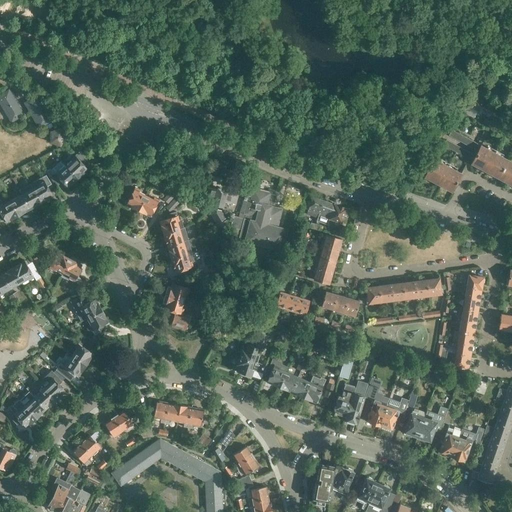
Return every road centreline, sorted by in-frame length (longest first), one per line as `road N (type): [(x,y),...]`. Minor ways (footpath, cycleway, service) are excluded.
road 1 (residential): [(501,239),(489,260),(358,278),(349,261),(371,196)]
road 2 (residential): [(371,196),(145,105)]
road 3 (residential): [(470,511),(417,467),(327,439)]
road 4 (residential): [(511,374),(482,369),(501,239)]
road 5 (residential): [(145,105),(0,40)]
road 6 (residential): [(21,483),(48,442),(123,383)]
road 7 (residential): [(82,210),(145,105)]
road 8 (residential): [(129,308),(144,249),(89,225)]
